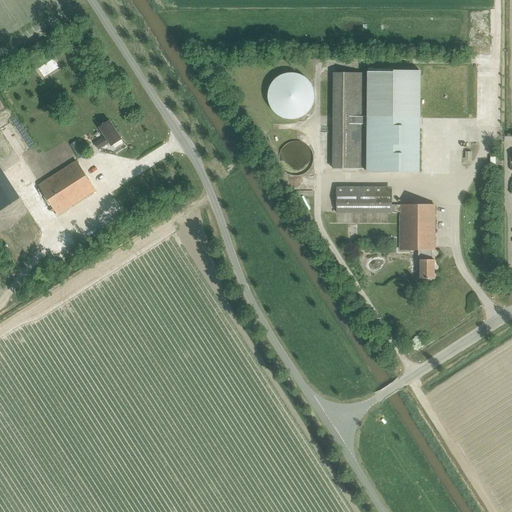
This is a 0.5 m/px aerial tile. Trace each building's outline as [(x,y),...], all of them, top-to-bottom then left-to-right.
[(462,67),(463,93),(471,93),(470,67),(462,67)] [(420,117),(421,70),(367,70),(367,117),(368,117),(420,117)] [(288,119),(291,120),(293,119),(296,119),(297,119),(299,118),(300,118),(302,117),(304,116),(305,115),(307,113),(309,111),(310,110),(311,108),(312,106),(312,105),(313,103),(313,102),(314,101),(314,98),(314,97),(314,95),(314,94),(314,93),(313,91),(313,90),(313,88),(312,86),(311,85),(310,83),(309,82),(308,81),(306,79),(305,78),(304,77),(302,76),(301,75),(299,74),(296,74),(295,73),(293,73),(292,73),(290,73),(287,73),(286,73),(284,74),(283,74),(282,75),(281,75),(279,76),(278,77),(276,78),(275,79),(274,81),(273,82),(271,83),(270,85),(269,87),(269,89),(269,90),(268,92),(268,93),(268,94),(268,95),(268,96),(268,98),(268,99),(268,101),(268,102),(269,104),(269,105),(270,107),(271,109),(272,110),(273,111),(274,113),(276,114),(277,115),(279,116),(280,117),(282,118),(284,118),(285,119),(287,119),(288,119)] [(364,169),(364,155),(365,73),(333,73),(332,169),(364,169)] [(94,119),(100,127),(99,127),(105,137),(99,141),(102,147),(109,142),(111,146),(121,139),(109,121),(95,100),(73,114),(81,127),(94,119)] [(420,117),(367,117),(366,172),(420,173),(420,117)] [(458,162),(458,145),(465,145),(465,135),(447,135),(448,149),(452,149),(452,162),(458,162)] [(70,145),(78,158),(84,154),(76,141),(70,145)] [(279,154),(279,159),(280,164),(282,168),(285,171),(289,174),(294,175),(298,175),(303,174),(307,172),(310,168),(312,164),(313,159),(313,154),(311,150),(308,146),(303,143),(299,142),(294,142),(289,143),(285,146),(281,149),(279,154)] [(58,215),(95,191),(76,161),(39,185),(58,215)] [(391,205),(391,192),(391,187),(337,186),(336,213),(401,213),(401,247),(401,250),(423,250),(423,260),(420,260),(420,279),(434,279),(434,260),(432,260),(432,250),(436,250),(435,205),(402,205),(391,205)] [(10,224),(18,240),(34,233),(27,217),(10,224)]
